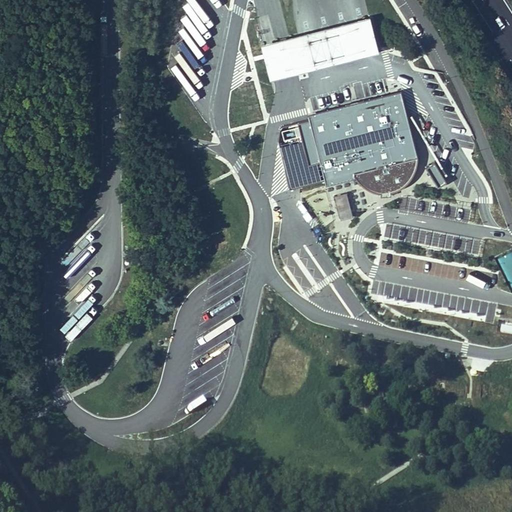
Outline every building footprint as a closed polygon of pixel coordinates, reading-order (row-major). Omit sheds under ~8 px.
[(372,12),(263,40),(272,77),(381,48),(372,12)] [(355,105),(310,116),(326,186),(418,164),(402,94),(355,105)] [(291,162),(307,157),(298,124),(282,128),(291,162)] [(300,205),(317,235),(323,231),(306,201),(300,205)] [(405,246),(409,243),(414,251),(421,247),(404,221),(393,228),(405,246)] [(483,273),(488,270),(466,236),(461,239),(483,273)]
